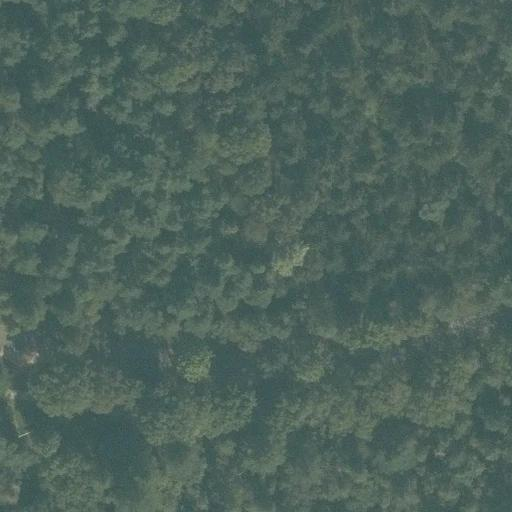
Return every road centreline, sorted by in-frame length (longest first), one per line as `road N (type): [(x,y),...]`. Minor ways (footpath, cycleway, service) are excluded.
road 1 (tertiary): [(0,336),(248,366),(387,352),(511,315)]
road 2 (track): [(25,340),(21,400),(70,511)]
